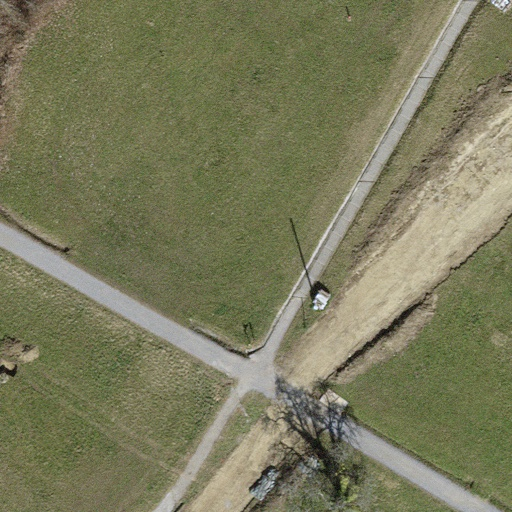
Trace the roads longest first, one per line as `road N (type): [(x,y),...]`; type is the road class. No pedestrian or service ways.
road 1 (track): [(255,377),(0,230)]
road 2 (track): [(481,511),(255,377)]
